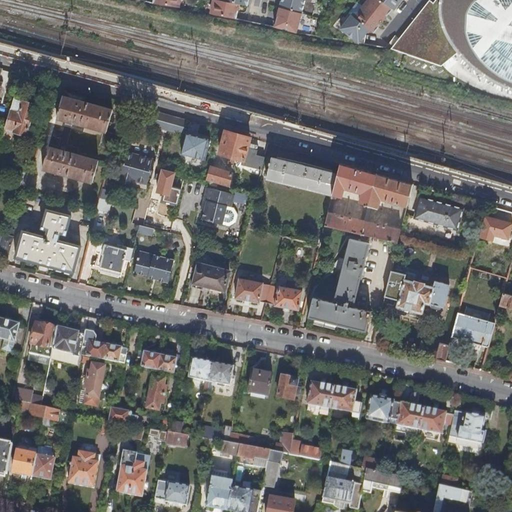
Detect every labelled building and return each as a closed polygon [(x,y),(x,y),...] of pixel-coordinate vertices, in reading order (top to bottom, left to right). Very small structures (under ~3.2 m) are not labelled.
[(221,1),(218,0),(213,0),(210,13),(236,18),(237,13),(239,4),(221,1)] [(281,0),(280,6),(301,13),(304,0),(281,0)] [(387,15),(392,9),(380,0),(367,0),(363,5),(383,21),(387,15)] [(398,4),(401,0),(380,0),(392,9),(394,10),(398,4)] [(394,51),(440,66),(443,65),(450,72),(476,89),(497,96),(511,99),(511,89),(497,84),(475,68),(457,52),(445,32),(440,16),(440,0),(439,0),(435,6),(430,3),(394,51)] [(511,0),(440,0),(440,16),(445,32),(457,52),(475,68),(497,84),(511,89),(511,0)] [(377,28),(383,21),(363,5),(354,18),(369,29),(373,33),(377,28)] [(278,13),(274,26),(285,29),(296,33),(301,13),(280,6),(278,13)] [(351,15),(340,30),(358,43),(363,44),(365,38),(366,33),(369,29),(354,18),(351,15)] [(113,110),(63,96),(57,118),(107,132),(113,110)] [(15,98),(3,140),(12,143),(15,132),(27,135),(35,105),(24,102),(24,100),(15,98)] [(173,116),(158,112),(154,127),(169,131),(173,116)] [(173,116),(169,131),(183,135),(187,120),(173,116)] [(256,155),(257,151),(248,148),(249,143),(250,138),(232,133),(225,131),(220,153),(243,160),(242,165),(261,170),(264,158),(256,155)] [(210,140),(187,134),(182,154),(205,160),(210,140)] [(99,161),(49,147),(43,168),(92,182),(99,161)] [(154,160),(127,153),(119,183),(132,186),(134,181),(148,185),(150,177),(148,176),(150,172),(151,172),(154,160)] [(333,194),(338,175),(272,158),(267,178),(333,194)] [(28,160),(25,172),(31,174),(35,162),(28,160)] [(340,164),(338,175),(333,194),(329,209),(325,225),(361,234),(365,221),(366,213),(376,174),(358,169),(340,164)] [(233,173),(210,167),(206,180),(229,187),(233,173)] [(31,174),(25,172),(21,172),(18,184),(28,187),(31,174)] [(382,199),(407,206),(412,184),(393,179),(376,174),(366,213),(368,213),(370,212),(371,206),(378,208),(380,200),(382,199)] [(206,188),(203,200),(206,201),(204,210),(202,220),(222,225),(225,214),(227,206),(231,207),(233,199),(229,198),(230,194),(206,188)] [(109,191),(105,190),(102,189),(100,198),(107,200),(109,191)] [(97,210),(97,211),(109,214),(112,202),(107,200),(100,198),(97,210)] [(462,210),(420,199),(415,218),(457,229),(462,210)] [(247,229),(255,231),(260,209),(252,207),(247,229)] [(71,215),(47,208),(42,227),(49,229),(47,236),(23,230),(16,256),(74,272),(81,245),(58,239),(60,231),(66,233),(71,215)] [(135,208),(132,222),(149,226),(152,211),(135,208)] [(361,234),(393,242),(398,243),(400,234),(401,230),(365,221),(361,234)] [(511,239),(511,228),(495,223),(490,243),(509,248),(511,239)] [(139,226),(137,233),(152,237),(154,229),(139,226)] [(0,253),(9,256),(16,229),(12,228),(10,236),(3,234),(3,235),(0,234),(0,241),(1,242),(0,246),(0,253)] [(334,303),(313,297),(308,317),(366,331),(371,312),(353,307),(369,244),(350,239),(344,260),(340,259),(335,266),(342,271),(334,303)] [(133,249),(123,246),(123,249),(114,246),(98,243),(96,251),(97,253),(99,254),(97,266),(101,267),(100,271),(101,271),(101,273),(119,278),(119,276),(121,276),(124,264),(124,260),(130,261),(133,249)] [(135,272),(149,275),(157,278),(157,279),(168,282),(174,260),(154,254),(153,256),(140,253),(141,251),(140,251),(135,272)] [(230,272),(199,264),(194,282),(193,282),(192,287),(204,290),(205,285),(225,291),(230,272)] [(415,275),(406,273),(398,306),(398,309),(399,309),(398,312),(399,314),(405,315),(406,314),(407,311),(408,311),(409,309),(421,312),(422,313),(425,302),(431,304),(431,306),(432,308),(439,310),(441,309),(441,307),(444,307),(449,285),(435,281),(433,288),(423,286),(424,285),(415,282),(414,283),(413,283),(414,276),(415,275)] [(271,287),(271,286),(263,284),(264,283),(239,279),(236,298),(260,302),(260,301),(267,302),(271,287)] [(300,304),(301,297),(302,290),(278,286),(278,288),(271,287),(267,302),(275,304),(275,305),(299,310),(300,304)] [(511,295),(504,293),(500,305),(511,308),(511,295)] [(407,311),(406,314),(420,318),(421,312),(409,309),(408,311),(407,311)] [(452,337),(488,347),(495,323),(458,313),(452,337)] [(84,347),(85,341),(90,317),(83,316),(79,333),(71,331),(71,330),(66,328),(66,329),(58,327),(58,329),(53,353),(81,360),(82,355),(84,347)] [(104,360),(107,345),(96,343),(98,337),(94,332),(97,319),(90,317),(85,341),(90,342),(89,348),(84,347),(82,355),(104,360)] [(20,324),(0,318),(0,338),(5,340),(2,350),(12,353),(13,350),(21,352),(27,328),(20,326),(20,324)] [(30,353),(52,359),(53,353),(58,329),(54,328),(54,327),(42,324),(42,325),(36,323),(30,353)] [(386,328),(377,325),(373,344),(382,346),(386,328)] [(178,355),(184,356),(187,337),(180,336),(178,347),(178,348),(179,349),(179,352),(163,348),(162,355),(161,355),(158,370),(180,375),(182,365),(177,364),(178,355)] [(445,361),(449,346),(443,344),(442,346),(439,346),(436,359),(445,361)] [(122,355),(123,348),(107,345),(104,360),(125,364),(127,356),(122,355)] [(161,355),(145,352),(144,359),(138,358),(137,366),(158,370),(161,355)] [(210,382),(214,363),(193,359),(189,378),(206,381),(204,392),(208,393),(210,382)] [(210,382),(214,383),(231,386),(234,367),(214,363),(210,382)] [(93,368),(90,368),(86,391),(88,391),(86,403),(99,405),(101,390),(102,385),(106,367),(94,364),(93,368)] [(249,393),(269,396),(273,374),(254,371),(249,393)] [(154,376),(151,392),(148,408),(160,411),(161,406),(164,406),(168,383),(165,383),(166,379),(154,376)] [(300,402),(303,387),(298,386),(299,380),(293,379),(283,377),(278,398),(300,402)] [(330,409),(334,386),(312,382),(308,405),(316,406),(316,410),(316,411),(329,413),(330,409)] [(330,409),(332,409),(351,413),(353,413),(355,402),(357,391),(334,386),(330,409)] [(34,392),(16,388),(13,399),(22,402),(42,406),(44,398),(33,395),(34,392)] [(395,403),(395,401),(394,401),(392,415),(399,416),(397,425),(420,430),(424,408),(417,406),(419,398),(418,395),(414,394),(411,396),(410,404),(402,403),(402,404),(395,403)] [(392,415),(394,401),(386,400),(387,396),(380,395),(380,398),(371,397),(367,420),(390,424),(392,415)] [(71,412),(42,406),(22,402),(20,412),(53,419),(52,422),(68,426),(71,412)] [(355,402),(353,413),(352,417),(360,419),(363,404),(355,402)] [(129,412),(112,408),(110,420),(119,422),(137,426),(138,419),(136,417),(132,416),(133,413),(132,412),(129,412)] [(444,427),(452,429),(455,414),(447,413),(447,412),(424,408),(420,430),(443,434),(444,427)] [(351,413),(332,409),(331,417),(344,420),(345,414),(350,415),(351,413)] [(466,414),(455,411),(455,414),(452,429),(450,436),(457,437),(457,438),(483,444),(486,432),(483,431),(486,417),(466,413),(466,414)] [(419,436),(420,430),(397,425),(399,416),(392,415),(390,424),(389,431),(419,436)] [(110,420),(105,419),(102,434),(116,437),(119,422),(110,420)] [(184,423),(171,421),(169,432),(188,436),(189,432),(183,431),(184,423)] [(135,439),(142,441),(143,441),(145,427),(137,426),(135,439)] [(154,431),(146,429),(143,443),(151,444),(154,431)] [(213,433),(201,431),(200,438),(210,439),(212,440),(213,433)] [(169,432),(167,443),(168,443),(168,445),(175,446),(175,444),(188,447),(190,436),(188,436),(169,432)] [(225,434),(224,442),(230,443),(232,435),(225,434)] [(241,445),(253,447),(255,439),(250,438),(232,434),(232,435),(230,443),(241,445)] [(278,445),(277,451),(284,453),(291,454),(293,444),(295,436),(286,434),(284,446),(278,445)] [(0,442),(0,473),(8,475),(14,446),(0,442)] [(231,455),(239,456),(241,445),(230,443),(224,442),(222,453),(224,453),(223,457),(231,458),(231,455)] [(302,445),(293,444),(291,454),(301,456),(302,445)] [(238,461),(268,467),(269,462),(271,450),(260,448),(253,447),(241,445),(239,456),(238,461)] [(314,448),(302,445),(301,456),(321,460),(322,449),(321,449),(321,448),(315,446),(314,448)] [(56,458),(37,454),(38,449),(31,448),(29,450),(27,447),(22,446),(19,448),(14,473),(52,481),(56,458)] [(269,462),(280,464),(282,465),(284,453),(277,451),(271,450),(269,462)] [(74,457),(69,483),(95,488),(101,456),(79,451),(78,458),(74,457)] [(144,497),(152,456),(126,451),(118,492),(144,497)] [(344,451),(341,464),(351,466),(354,453),(353,453),(344,451)] [(380,472),(383,462),(366,458),(364,469),(367,469),(380,472)] [(275,488),(280,464),(269,462),(268,467),(264,486),(275,488)] [(373,488),(400,493),(403,478),(380,472),(367,469),(364,485),(363,492),(372,493),(373,488)] [(351,504),(350,508),(359,510),(363,492),(364,485),(346,482),(347,476),(330,473),(324,503),(335,505),(336,501),(351,504)] [(440,486),(456,489),(458,479),(442,475),(440,486)] [(233,487),(235,481),(213,477),(208,507),(229,511),(233,487)] [(191,487),(160,481),(156,502),(166,504),(166,502),(187,506),(191,487)] [(442,511),(445,501),(476,509),(479,495),(456,489),(440,486),(434,511),(442,511)] [(235,511),(258,511),(263,492),(233,487),(229,511),(235,511)] [(509,498),(510,491),(504,490),(502,500),(508,501),(509,498)] [(294,511),(296,502),(272,497),(268,511),(294,511)]
